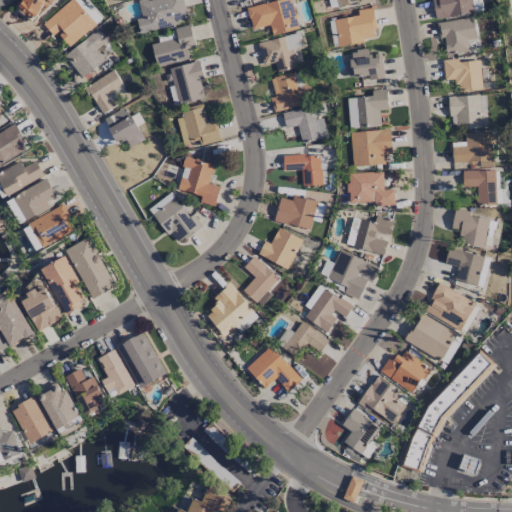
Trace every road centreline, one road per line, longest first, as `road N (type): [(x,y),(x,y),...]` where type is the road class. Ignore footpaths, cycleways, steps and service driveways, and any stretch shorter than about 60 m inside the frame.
road 1 (residential): [(416,511),(309,466),(229,400),(0,37)]
road 2 (residential): [(0,386),(242,234),(258,167),(216,0)]
road 3 (residential): [(286,451),(391,311),(413,263),(426,205),(402,0)]
road 4 (residential): [(187,390),(173,402),(253,483),(234,511)]
